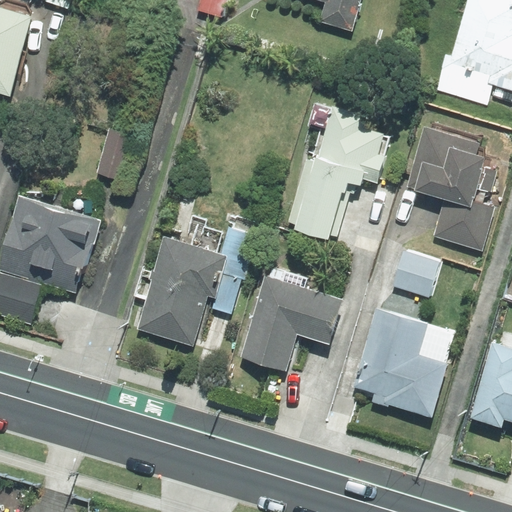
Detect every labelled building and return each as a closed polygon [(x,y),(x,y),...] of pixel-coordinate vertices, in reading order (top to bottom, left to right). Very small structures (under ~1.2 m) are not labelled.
[(201,0),(199,10),(225,15),(227,0),(201,0)] [(355,31),(363,0),(317,0),(328,3),(323,22),(355,31)] [(511,0),(467,0),(453,55),(447,53),(436,93),(487,107),(493,85),(511,89),(511,0)] [(38,17),(0,6),(0,93),(15,98),(38,17)] [(308,126),(315,128),(291,222),(299,225),(298,229),(338,239),(353,183),(363,185),(365,179),(379,183),(395,120),(315,99),(308,126)] [(485,138),(427,122),(409,184),(447,195),(435,235),(486,250),(499,206),(475,199),(488,154),(481,152),(485,138)] [(134,138),(114,131),(99,173),(119,180),(134,138)] [(104,219),(24,195),(0,273),(0,308),(35,319),(46,283),(82,294),(104,219)] [(195,342),(206,307),(232,315),(259,230),(234,222),(225,250),(166,232),(154,269),(145,266),(137,292),(147,295),(138,325),(195,342)] [(445,258),(405,247),(394,286),(435,297),(445,258)] [(308,286),(311,278),(270,265),(241,357),(288,372),(300,333),(329,342),(343,297),(308,286)] [(432,320),(378,306),(357,387),(377,392),(374,402),(434,418),(451,351),(425,344),(432,320)] [(511,345),(495,341),(473,418),(505,427),(508,417),(511,418),(511,345)]
